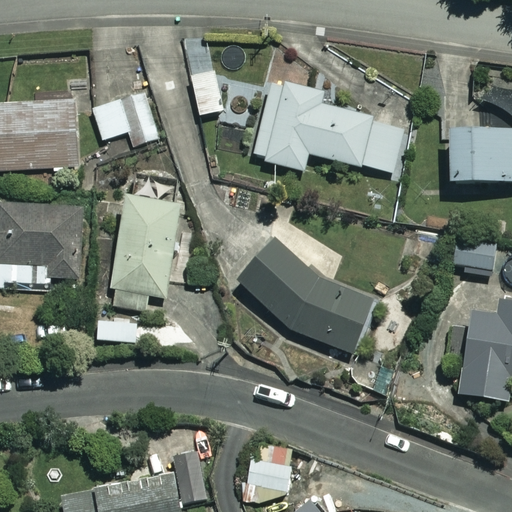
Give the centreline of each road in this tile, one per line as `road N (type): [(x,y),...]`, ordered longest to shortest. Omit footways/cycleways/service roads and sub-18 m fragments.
road 1 (residential): [(0,409),(150,400),(212,406),(511,509)]
road 2 (residential): [(320,0),(511,27)]
